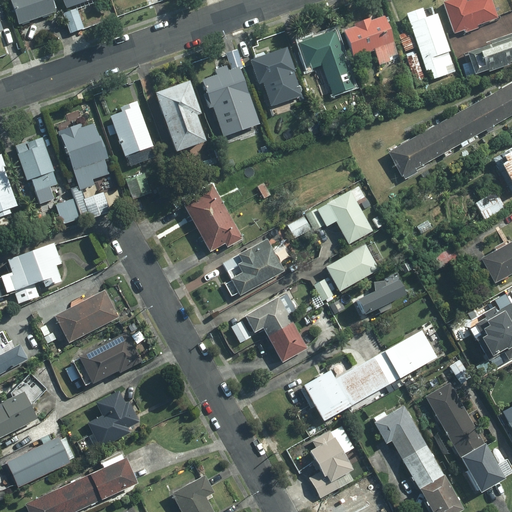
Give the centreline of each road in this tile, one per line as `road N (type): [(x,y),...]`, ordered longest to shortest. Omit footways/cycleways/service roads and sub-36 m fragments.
road 1 (residential): [(277,511),(120,230)]
road 2 (residential): [(276,0),(0,96)]
